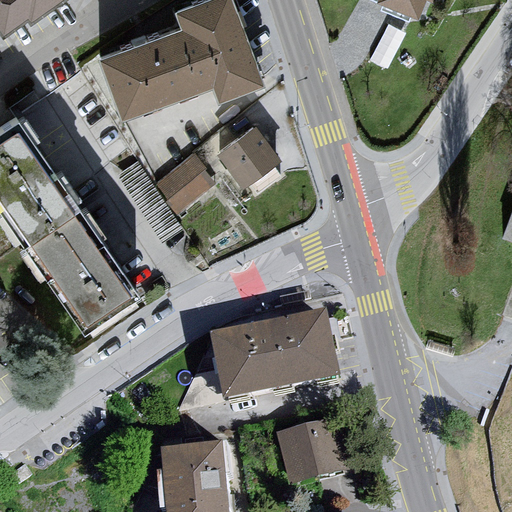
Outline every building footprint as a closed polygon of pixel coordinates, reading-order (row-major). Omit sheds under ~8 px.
[(0,0),(0,30),(22,12),(25,17),(50,0),(0,0)] [(176,27),(94,56),(116,114),(207,83),(213,97),(260,82),(229,0),(194,0),(171,8),(176,27)] [(374,0),(413,18),(421,1),(433,3),(433,0),(374,0)] [(12,124),(0,132),(0,210),(80,330),(126,295),(12,124)] [(251,129),(213,156),(240,188),(275,161),(251,129)] [(179,209),(218,179),(195,149),(156,180),(179,209)] [(511,208),(503,234),(511,237),(511,208)] [(330,318),(212,341),(224,409),(344,386),(330,318)] [(334,421),(279,435),(292,488),(347,474),(334,421)] [(225,452),(161,459),(167,511),(231,511),(231,509),(225,452)]
